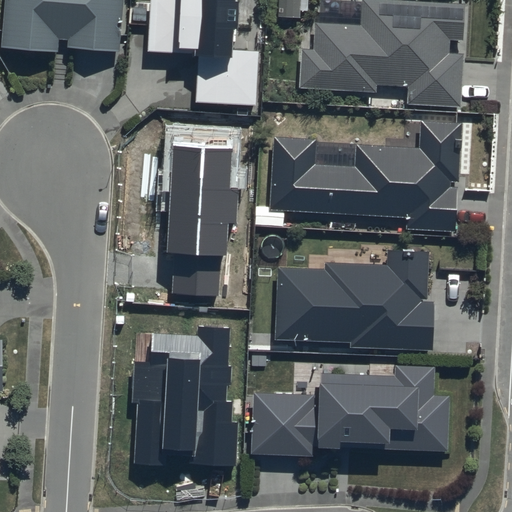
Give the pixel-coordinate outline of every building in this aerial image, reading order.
[(119,51),(121,0),(8,0),(6,45),(119,51)] [(233,43),(236,0),(153,0),(151,44),(196,47),(193,98),(254,103),(258,44),(233,43)] [(297,84),(458,95),(464,0),(330,0),(302,14),(297,84)] [(271,207),(452,221),(459,118),(421,115),(419,144),(352,139),(350,159),(313,156),(314,137),(276,134),(271,207)] [(232,144),(173,140),(166,252),(173,252),(171,293),(218,296),(221,255),(227,255),(229,223),(236,224),(238,186),(230,186),(232,144)] [(276,334),(433,339),(434,287),(423,287),(425,247),(387,246),(387,264),(278,261),(276,334)] [(197,336),(153,334),(151,363),(135,362),(133,403),(138,403),(134,465),(169,467),(170,463),(236,467),(239,421),(232,421),(233,402),(226,402),(231,327),(198,326),(197,336)] [(253,444),(444,446),(445,386),(428,386),(428,361),(315,360),(314,383),(253,382),(253,444)]
